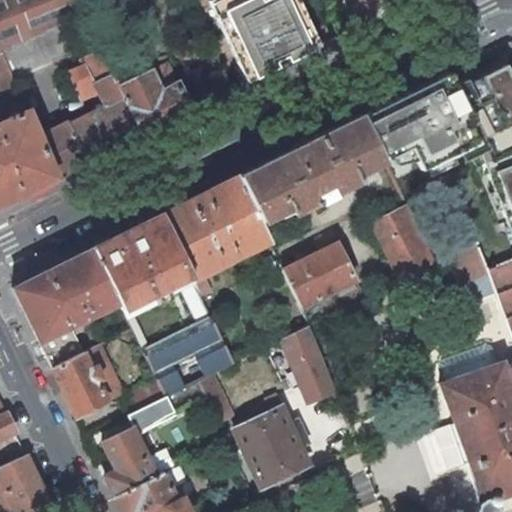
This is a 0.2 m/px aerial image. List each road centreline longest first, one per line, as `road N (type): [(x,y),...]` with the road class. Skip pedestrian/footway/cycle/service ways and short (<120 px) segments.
road 1 (residential): [(504,0),(0,256)]
road 2 (residential): [(89,511),(0,328)]
